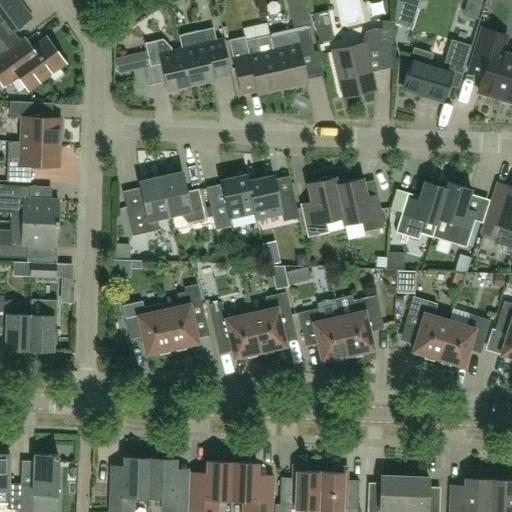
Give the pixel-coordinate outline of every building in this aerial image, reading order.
[(20,3),(19,4),(15,0),(0,0),(0,52),(17,40),(12,32),(31,18),(20,3)] [(396,0),(394,21),(394,23),(411,28),(419,0),(396,0)] [(375,90),(367,53),(381,45),(393,46),(394,23),(394,21),(382,20),(381,29),(373,29),(365,32),(362,40),(363,44),(333,51),(343,97),(375,90)] [(245,26),(247,36),(271,31),(269,22),(245,26)] [(273,49),(282,89),(307,83),(301,57),(315,53),(308,26),(270,35),(273,49)] [(213,28),(201,30),(178,35),(181,48),(182,48),(190,86),(213,81),(212,77),(229,73),(221,38),(216,39),(213,28)] [(481,28),(468,71),(482,76),(478,90),(483,92),(482,93),(497,98),(497,96),(502,98),(511,63),(511,55),(501,52),(506,35),(481,28)] [(273,49),(270,35),(246,40),(245,37),(229,40),(241,93),(256,90),(258,95),(282,89),(273,49)] [(17,74),(28,88),(64,62),(47,39),(32,49),(25,39),(0,57),(0,80),(3,85),(17,74)] [(163,39),(145,43),(150,67),(161,64),(168,91),(190,86),(182,48),(181,48),(172,51),(171,48),(163,39)] [(403,89),(442,102),(447,86),(458,89),(468,58),(470,50),(451,45),(443,69),(428,64),(432,53),(415,47),(405,79),(406,80),(403,89)] [(116,62),(119,74),(130,71),(128,59),(116,62)] [(511,63),(502,98),(506,99),(505,100),(511,102),(511,63)] [(474,93),(476,77),(465,76),(464,92),(474,93)] [(30,117),(30,102),(10,101),(9,117),(21,118),(20,142),(60,143),(61,118),(30,117)] [(8,155),(7,181),(31,182),(31,166),(59,167),(60,143),(20,142),(8,141),(8,155)] [(187,223),(193,222),(205,219),(198,189),(187,192),(182,172),(160,177),(169,216),(181,213),(182,217),(187,223)] [(247,181),(248,181),(247,174),(220,180),(224,199),(209,202),(215,230),(231,226),(229,219),(254,213),(255,213),(247,181)] [(256,220),(282,214),(283,221),(299,218),(293,191),(277,194),(273,175),(248,181),(247,181),(255,213),(254,213),(256,220)] [(159,230),(157,219),(169,216),(160,177),(139,182),(144,207),(127,211),(133,236),(159,230)] [(329,232),(326,221),(342,217),(343,217),(335,185),(336,185),(334,178),(308,184),(312,203),(300,206),(308,237),(329,232)] [(361,220),(364,232),(385,227),(378,198),(366,200),(362,179),(336,185),(335,185),(343,217),(342,217),(344,224),(361,220)] [(431,236),(446,188),(424,181),(415,209),(404,205),(395,232),(418,239),(420,233),(431,236)] [(463,217),(472,189),(448,182),(446,188),(431,236),(466,247),(474,220),(463,217)] [(511,187),(498,183),(482,233),(496,237),(494,243),(511,248),(511,187)] [(10,222),(57,223),(58,199),(29,198),(30,186),(0,184),(0,213),(10,214),(10,222)] [(0,257),(27,258),(27,246),(56,247),(57,223),(10,222),(10,229),(0,228),(0,257)] [(30,276),(55,277),(55,263),(31,262),(30,276)] [(397,286),(414,287),(414,270),(397,270),(397,286)] [(163,309),(172,348),(198,342),(193,321),(205,318),(197,284),(184,287),(185,292),(177,294),(180,306),(163,309)] [(268,309),(251,313),(260,352),(286,346),(281,324),(293,322),(286,293),(265,297),(268,309)] [(339,316),(347,355),(374,349),(369,328),(383,325),(376,296),(353,301),(355,313),(339,316)] [(412,351),(438,359),(449,321),(433,315),(436,304),(413,297),(404,325),(419,330),(412,351)] [(30,315),(29,350),(52,351),(54,316),(57,316),(57,300),(31,299),(30,315)] [(321,361),(347,355),(339,316),(335,299),(322,302),(319,307),(319,308),(298,313),(305,342),(316,340),(321,361)] [(29,350),(30,315),(17,314),(14,301),(0,300),(0,327),(6,328),(5,349),(29,350)] [(142,301),(123,305),(124,311),(129,336),(141,333),(146,354),(172,348),(163,309),(162,303),(143,307),(142,301)] [(506,333),(500,354),(511,358),(511,303),(504,301),(495,330),(506,333)] [(260,352),(251,313),(225,319),(221,302),(209,305),(217,339),(229,336),(234,358),(260,352)] [(466,326),(449,321),(438,359),(463,367),(470,346),(481,349),(490,320),(469,314),(466,326)] [(0,502),(7,503),(7,509),(19,510),(21,486),(21,483),(9,483),(10,452),(0,451),(0,502)] [(19,510),(19,511),(55,511),(57,495),(57,480),(59,480),(59,467),(58,467),(58,455),(48,455),(48,453),(34,453),(34,461),(33,486),(21,486),(19,510)] [(132,511),(133,497),(148,497),(150,459),(124,458),(123,470),(111,469),(109,511),(132,511)] [(176,460),(150,459),(148,497),(163,498),(162,511),(187,511),(188,487),(189,470),(175,469),(176,460)] [(191,474),(189,511),(217,511),(218,500),(231,500),(232,462),(207,461),(207,474),(191,474)] [(242,511),(271,511),(273,477),(257,476),(257,463),(232,462),(231,500),(243,501),(242,511)] [(318,510),(320,471),(308,471),(308,465),(296,464),(296,475),(293,478),(281,477),(280,504),(275,504),(274,511),(290,511),(291,509),(318,510)] [(331,511),(357,511),(359,480),(346,480),(344,477),(344,466),(333,466),(333,472),(320,471),(318,510),(332,511),(331,511)] [(404,511),(406,477),(380,476),(379,501),(367,501),(367,511),(404,511)] [(429,477),(406,477),(404,511),(439,511),(440,503),(428,503),(429,477)] [(464,486),(451,486),(449,511),(489,511),(491,480),(465,479),(464,486)] [(511,511),(511,480),(491,480),(489,511),(511,511)]
